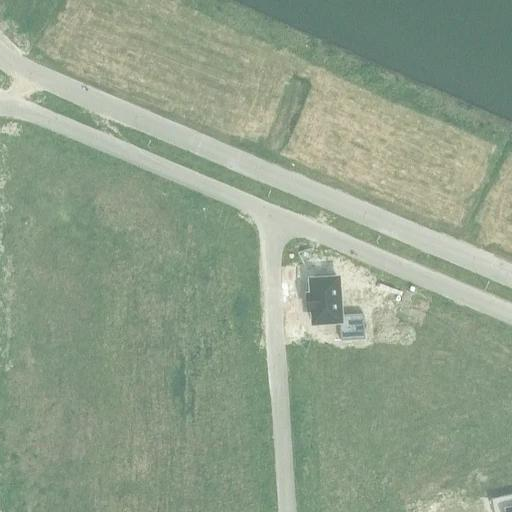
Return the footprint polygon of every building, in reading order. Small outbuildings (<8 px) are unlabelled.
[(163,29),(168,18),(160,15),(155,26),(163,29)] [(196,43),(201,32),(193,29),(189,40),(196,43)] [(204,47),(208,35),(201,32),(196,43),(204,47)] [(247,65),(251,53),(244,50),(239,62),(247,65)] [(254,68),(259,57),(251,53),(247,65),(254,68)] [(143,114),(158,79),(137,70),(122,105),(143,114)] [(162,124),(178,87),(158,79),(143,114),(162,122),(161,123),(162,124)] [(182,132),(198,95),(178,87),(162,124),(182,132)] [(333,101),(337,90),(330,87),(325,98),(333,101)] [(272,124),(251,115),(259,96),(243,89),(226,129),(240,135),(234,151),(257,160),(272,124)] [(203,140),(219,104),(198,95),(182,132),(183,133),(184,132),(203,140)] [(301,161),(318,120),(302,113),(293,133),(272,124),(257,160),(280,170),(287,155),(301,161)] [(441,147),(446,136),(438,133),(434,144),(441,147)] [(357,171),(366,149),(353,144),(350,153),(326,143),(314,170),(308,185),(333,196),(346,166),(357,171)] [(397,205),(408,178),(385,167),(388,159),(375,153),(366,175),(378,180),(365,210),(390,220),(397,205)] [(65,185),(65,159),(48,159),(48,155),(35,155),(35,159),(19,159),(19,187),(51,187),(51,199),(75,199),(75,185),(65,185)] [(459,203),(438,194),(446,175),(430,168),(413,208),(427,214),(421,230),(444,239),(459,203)] [(488,240),(505,199),(488,192),(480,212),(459,203),(444,239),(467,249),(473,234),(488,240)] [(58,238),(58,208),(19,208),(19,238),(58,238)] [(228,248),(226,222),(187,224),(188,248),(167,249),(168,266),(212,263),(211,249),(228,248)] [(511,223),(501,249),(495,264),(511,271),(511,223)] [(124,238),(124,226),(116,226),(116,238),(124,238)] [(58,267),(58,238),(19,238),(19,267),(58,267)] [(124,250),(124,238),(116,238),(116,250),(124,250)] [(133,268),(133,256),(124,256),(124,268),(133,268)] [(231,302),(230,277),(213,278),(212,263),(168,266),(169,283),(191,281),(192,304),(231,302)] [(58,296),(58,267),(19,267),(19,296),(58,296)] [(118,279),(118,267),(110,267),(110,279),(118,279)] [(133,280),(133,268),(124,268),(124,280),(133,280)] [(311,295),(307,295),(308,311),(312,311),(313,324),(339,323),(340,341),(364,340),(363,314),(340,316),(338,279),(332,279),(332,275),(315,276),(315,280),(310,281),(311,295)] [(58,324),(58,296),(19,296),(19,324),(58,324)] [(233,327),(231,302),(192,304),(194,327),(172,328),(173,346),(217,343),(216,328),(233,327)] [(133,320),(133,308),(124,308),(124,320),(133,320)] [(118,324),(118,312),(110,312),(110,324),(118,324)] [(58,354),(58,324),(19,324),(19,354),(58,354)] [(118,336),(118,324),(110,324),(110,336),(118,336)] [(442,342),(437,354),(436,379),(450,385),(460,361),(498,377),(511,346),(496,339),(495,341),(472,331),(463,351),(442,342)] [(350,391),(349,369),(370,367),(369,349),(325,352),(326,368),(310,369),(311,394),(350,391)] [(430,387),(430,375),(422,374),(422,387),(430,387)] [(430,399),(430,387),(422,387),(422,399),(430,399)] [(352,420),(350,391),(311,394),(313,423),(352,420)] [(424,428),(424,416),(416,416),(416,428),(424,428)] [(354,449),(352,420),(313,423),(315,451),(354,449)] [(59,447),(59,425),(20,425),(20,447),(59,447)] [(129,447),(129,435),(121,435),(121,447),(129,447)] [(240,464),(239,442),(200,445),(202,467),(242,465),(241,464),(240,464)] [(59,469),(59,447),(20,447),(20,469),(59,469)] [(129,459),(129,447),(121,447),(121,459),(129,459)] [(355,472),(354,449),(315,451),(317,476),(333,475),(334,491),(378,488),(377,470),(355,472)] [(143,471),(143,459),(135,459),(135,471),(143,471)] [(243,486),(242,465),(202,467),(203,489),(243,486)] [(59,491),(59,469),(20,469),(20,489),(19,489),(19,491),(59,491)] [(143,483),(143,471),(135,471),(135,483),(143,483)] [(129,491),(129,478),(121,479),(121,491),(129,491)] [(428,490),(426,478),(418,479),(419,491),(428,490)] [(243,508),(242,488),(243,487),(243,486),(203,489),(204,510),(243,508)] [(429,503),(428,490),(419,491),(421,503),(429,503)] [(58,511),(59,491),(19,491),(18,511),(58,511)] [(129,503),(129,491),(121,491),(121,503),(129,503)] [(511,511),(511,494),(491,499),(493,511),(511,511)] [(379,511),(379,501),(335,504),(335,511),(379,511)] [(142,511),(143,502),(135,502),(134,511),(142,511)]
